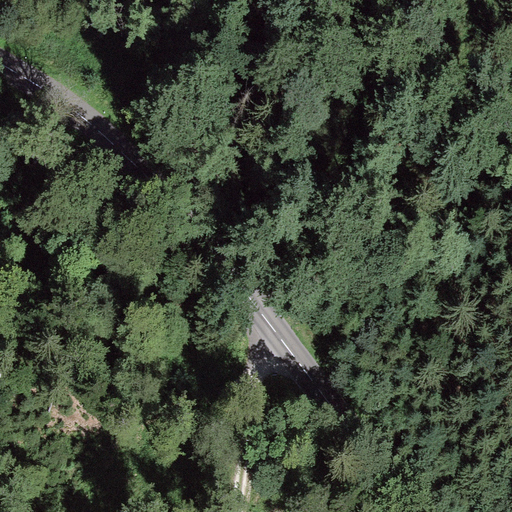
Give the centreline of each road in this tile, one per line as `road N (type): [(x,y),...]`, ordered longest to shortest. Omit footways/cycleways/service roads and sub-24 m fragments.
road 1 (tertiary): [(0,65),(60,99),(153,179),(408,511)]
road 2 (track): [(235,511),(267,322)]
